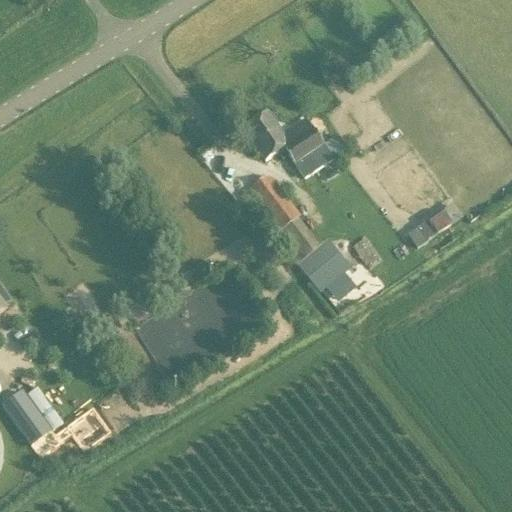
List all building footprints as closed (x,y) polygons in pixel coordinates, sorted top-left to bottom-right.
[(322,150),(304,123),(282,137),(267,115),(242,131),(255,151),(264,164),(277,155),(282,162),(287,158),(294,169),(303,183),(333,163),(323,149),(322,150)] [(320,294),(347,271),(338,259),(333,263),(330,259),(329,257),(321,247),(318,250),(297,222),(300,220),(269,178),(241,198),(272,241),(273,239),(295,270),(297,268),(305,279),(309,284),(310,283),(320,294)] [(451,206),(440,214),(425,224),(426,225),(406,238),(416,252),(420,249),(421,251),(435,241),(434,239),(435,238),(436,239),(450,228),(462,221),(451,206)] [(0,314),(11,307),(0,291),(0,314)] [(21,394),(0,409),(30,451),(31,450),(40,463),(60,450),(50,435),(51,435),(21,394)] [(96,419),(70,438),(82,456),(109,437),(96,419)]
